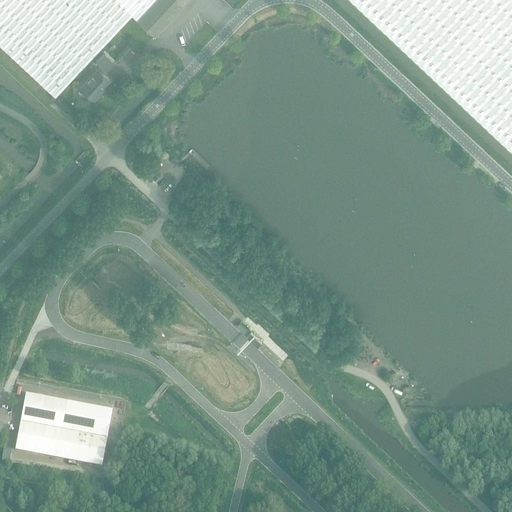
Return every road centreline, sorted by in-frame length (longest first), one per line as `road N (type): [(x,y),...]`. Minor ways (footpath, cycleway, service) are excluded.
road 1 (unclassified): [(0,269),(260,0)]
road 2 (unclassified): [(511,186),(304,0)]
road 3 (track): [(511,431),(488,428),(455,440),(439,464),(511,474)]
